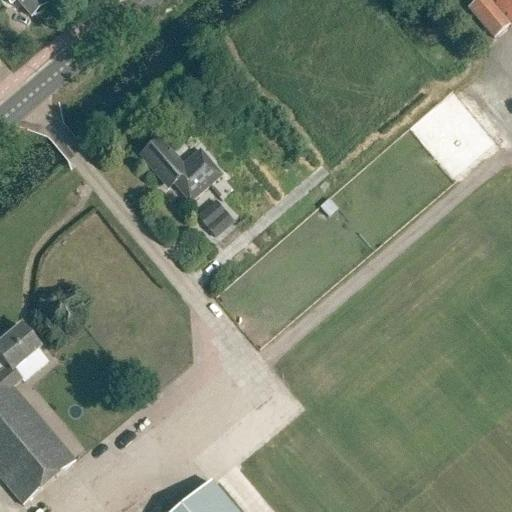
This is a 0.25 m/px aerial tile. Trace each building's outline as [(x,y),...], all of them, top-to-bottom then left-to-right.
[(5,0),(11,7),(16,3),(31,20),(33,18),(37,19),(44,13),(44,9),(46,7),(39,0),(5,0)] [(511,0),(480,0),(468,10),(494,41),(509,28),(510,29),(511,27),(511,0)] [(171,178),(175,184),(173,186),(190,205),(222,178),(200,153),(183,168),(160,141),(139,159),(162,185),(171,178)] [(236,225),(217,203),(199,219),(218,241),(236,225)] [(0,480),(23,508),(75,464),(13,390),(21,382),(14,373),(40,351),(21,329),(0,346),(0,358),(8,369),(0,375),(0,480)] [(178,511),(233,511),(211,485),(178,511)]
